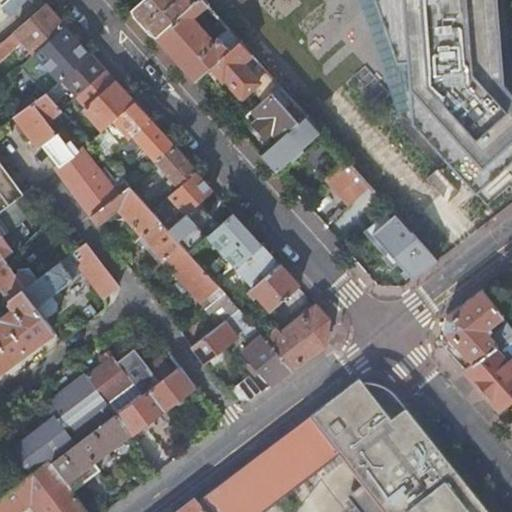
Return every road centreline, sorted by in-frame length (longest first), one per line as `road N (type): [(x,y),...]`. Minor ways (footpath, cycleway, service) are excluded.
road 1 (tertiary): [(85,0),(157,94),(202,129),(384,333)]
road 2 (residential): [(246,436),(138,295),(0,402)]
road 3 (tertiary): [(384,333),(511,474)]
road 4 (tertiary): [(384,333),(246,436)]
road 5 (tertiary): [(511,234),(384,333)]
road 6 (tertiary): [(246,436),(145,511)]
